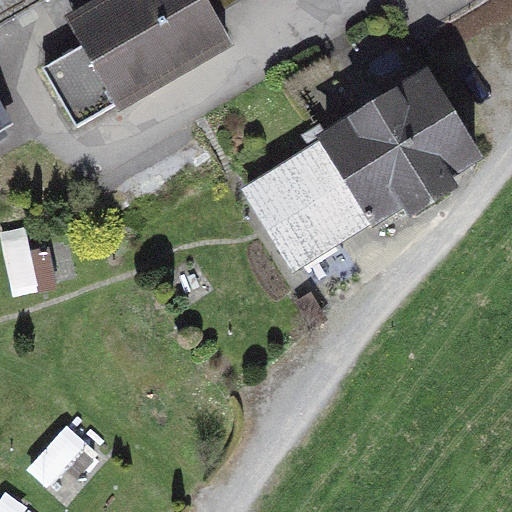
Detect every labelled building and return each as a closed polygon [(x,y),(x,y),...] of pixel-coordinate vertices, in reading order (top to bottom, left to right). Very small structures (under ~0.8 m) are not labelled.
[(41,66),(78,130),(233,41),(216,13),(239,0),(89,0),(64,15),(81,44),(41,66)] [(418,71),(232,184),(288,274),(474,161),(418,71)] [(0,106),(0,126),(9,121),(0,106)] [(24,228),(0,234),(14,296),(55,286),(46,250),(30,253),(24,228)] [(130,369),(177,340),(140,279),(93,307),(130,369)] [(66,427),(28,470),(46,486),(65,465),(77,476),(96,454),(66,427)] [(23,511),(26,509),(7,495),(0,503),(0,511),(23,511)]
